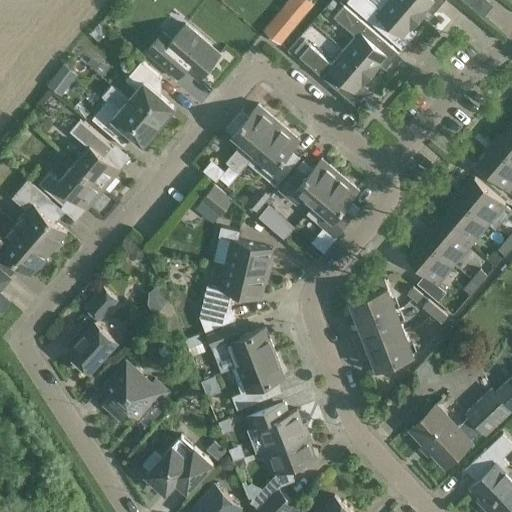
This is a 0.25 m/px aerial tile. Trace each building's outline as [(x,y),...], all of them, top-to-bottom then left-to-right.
[(281,44),(313,4),(308,0),(286,0),(263,29),(281,44)] [(348,0),(347,1),(402,49),(412,37),(408,34),(420,20),(396,0),(386,0),(379,9),(369,0),(348,0)] [(396,0),(420,20),(432,6),(437,9),(444,0),(396,0)] [(344,50),(372,75),(385,61),(389,64),(398,53),(344,5),(334,17),(356,36),(344,50)] [(184,67),(197,78),(218,53),(184,24),(171,40),(162,32),(145,52),(176,78),(184,67)] [(299,56),(354,104),(364,92),(360,89),(372,75),(344,50),(332,64),(310,44),(299,56)] [(58,61),(44,84),(61,94),(75,71),(58,61)] [(127,99),(157,125),(173,107),(151,88),(160,78),(140,61),(124,79),(136,89),(127,99)] [(91,118),(123,146),(132,135),(142,143),(157,125),(127,99),(119,110),(107,100),(91,118)] [(219,177),(228,185),(248,162),(256,152),(279,125),(258,107),(251,116),(242,108),(225,128),(234,136),(235,134),(243,141),(226,161),(230,164),(219,177)] [(73,164),(103,189),(119,170),(103,157),(112,147),(79,119),(69,131),(87,147),(73,164)] [(511,124),(511,125),(495,144),(511,158),(511,124)] [(248,162),(276,186),(300,157),(290,148),(297,140),(279,125),(256,152),(248,162)] [(511,158),(495,144),(478,164),(511,193),(511,158)] [(315,202),(339,173),(323,160),(308,177),(297,167),(278,189),(296,205),(305,194),(315,202)] [(71,195),(87,208),(103,189),(73,164),(58,180),(48,171),(38,183),(62,205),(71,195)] [(357,189),(339,173),(307,213),(335,238),(354,216),(343,206),(357,189)] [(457,198),(488,224),(505,204),(475,178),(457,198)] [(14,224),(48,253),(51,249),(53,250),(57,250),(63,243),(63,239),(61,238),(66,231),(40,209),(49,199),(26,179),(11,198),(26,211),(14,224)] [(233,199),(215,183),(202,199),(219,214),(233,199)] [(457,198),(441,218),(471,244),(488,224),(457,198)] [(270,228),(280,216),(268,205),(257,217),(270,228)] [(424,237),(455,263),(471,244),(441,218),(424,237)] [(0,256),(4,252),(30,274),(36,266),(38,268),(43,267),(48,261),(48,257),(46,255),(48,253),(14,224),(3,238),(0,235),(0,256)] [(226,264),(266,273),(272,247),(239,239),(241,230),(221,226),(219,236),(232,239),(226,264)] [(407,257),(438,284),(455,263),(424,237),(407,257)] [(511,245),(511,244),(506,239),(497,249),(504,255),(511,245)] [(200,317),(205,331),(236,320),(230,306),(233,293),(260,299),(266,273),(226,264),(220,288),(207,285),(200,317)] [(472,278),(480,284),(487,275),(480,269),(472,278)] [(0,309),(8,301),(0,294),(0,287),(8,278),(0,271),(0,309)] [(369,372),(371,376),(389,369),(387,365),(414,354),(384,277),(349,291),(353,300),(351,301),(377,369),(369,372)] [(480,284),(472,278),(464,288),(472,294),(480,284)] [(148,308),(166,299),(157,282),(139,292),(148,308)] [(100,320),(119,298),(103,284),(84,306),(100,320)] [(423,294),(414,286),(408,293),(417,301),(423,294)] [(447,315),(429,299),(423,307),(441,322),(447,315)] [(95,321),(67,351),(90,372),(117,342),(95,321)] [(233,352),(238,366),(275,351),(265,327),(240,337),(236,322),(207,333),(216,358),(233,352)] [(275,351),(238,366),(232,368),(241,392),(232,395),(238,409),(264,399),(259,386),(284,376),(275,351)] [(104,403),(121,418),(129,410),(137,418),(156,397),(160,401),(168,393),(156,381),(152,385),(127,361),(103,387),(111,394),(104,403)] [(411,428),(445,464),(470,440),(469,439),(480,429),(486,435),(511,411),(511,376),(495,390),(492,386),(465,412),(469,416),(457,427),(436,404),(411,428)] [(259,426),(267,448),(307,433),(298,409),(272,419),(267,406),(246,415),(251,428),(259,426)] [(479,499),(490,511),(505,511),(511,506),(511,475),(503,466),(508,461),(503,456),(511,447),(511,442),(503,432),(465,468),(476,480),(471,485),(481,497),(479,499)] [(253,502),(262,511),(287,511),(295,503),(279,488),(282,484),(295,479),(291,468),(317,458),(307,433),(267,448),(277,473),(275,474),(272,481),(253,502)] [(176,482),(188,493),(215,463),(182,435),(146,474),(166,492),(176,482)] [(240,446),(229,450),(231,454),(233,461),(234,461),(244,457),(240,446)] [(235,511),(240,506),(215,483),(192,508),(197,511),(235,511)] [(353,511),(335,495),(319,511),(353,511)]
